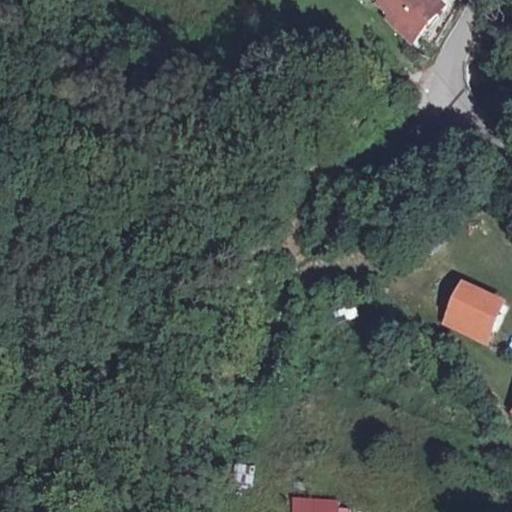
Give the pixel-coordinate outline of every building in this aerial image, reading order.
[(415,39),(444,6),(436,0),(385,0),(379,7),(415,39)] [(469,123),(483,111),(467,92),(453,104),(469,123)] [(500,300),(461,284),(444,319),(480,335),(500,300)] [(338,324),(360,316),(354,302),(333,311),(338,324)] [(256,490),(255,466),(237,466),(238,491),(256,490)] [(351,511),(351,499),(293,499),(293,511),(351,511)]
